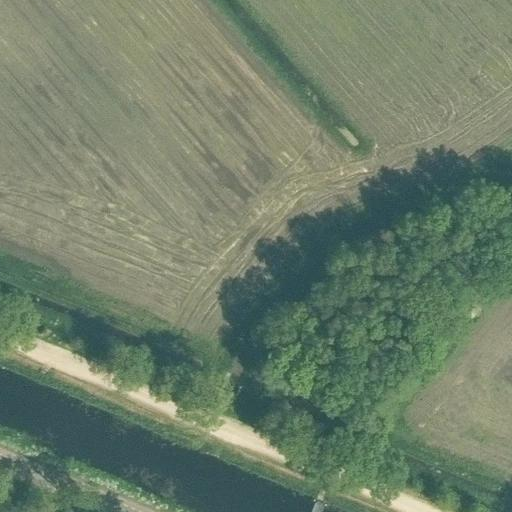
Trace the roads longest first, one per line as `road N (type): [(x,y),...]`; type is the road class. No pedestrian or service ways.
road 1 (track): [(329,473),(0,338)]
road 2 (tertiary): [(125,511),(0,460)]
